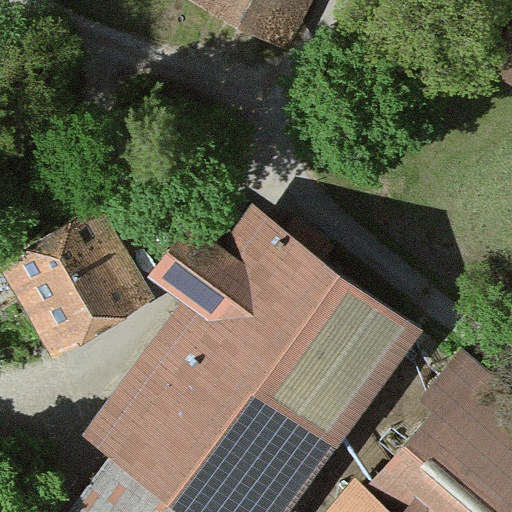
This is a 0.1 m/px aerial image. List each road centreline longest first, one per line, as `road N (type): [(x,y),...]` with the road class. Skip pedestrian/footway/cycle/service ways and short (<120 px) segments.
road 1 (unclassified): [(334,0),(270,130),(425,299),(511,359)]
road 2 (track): [(270,130),(62,394),(0,398)]
